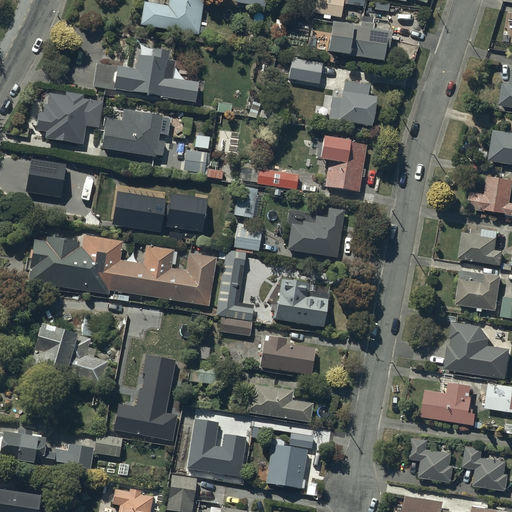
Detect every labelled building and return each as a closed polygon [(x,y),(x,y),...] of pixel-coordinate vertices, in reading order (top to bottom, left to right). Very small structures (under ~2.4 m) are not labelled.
[(206,22),(200,21),(203,0),(167,0),(167,5),(142,1),(138,24),(198,34),(198,32),(205,33),(206,22)] [(264,0),(234,0),(234,3),(263,8),(264,0)] [(343,0),(316,0),(314,15),(340,19),(343,0)] [(331,21),(326,50),(383,60),(385,47),(388,48),(391,31),(372,28),(373,23),(360,21),(359,26),(331,21)] [(511,22),(503,21),(500,41),(511,42),(511,22)] [(195,97),(196,97),(196,96),(197,96),(197,95),(197,94),(198,94),(198,93),(198,92),(198,91),(198,90),(198,89),(198,88),(197,87),(197,86),(198,82),(172,77),(175,61),(167,59),(169,51),(151,48),(150,55),(136,53),(133,69),(96,62),(91,86),(194,104),(195,97)] [(322,64),(292,59),(289,79),(319,84),(322,64)] [(511,78),(511,85),(503,84),(500,105),(511,106),(511,78)] [(342,92),(332,90),(327,119),(371,126),(376,97),(368,96),(369,86),(343,81),(342,92)] [(81,97),(66,94),(66,98),(50,96),(48,108),(46,108),(44,114),(41,114),(38,129),(48,131),(47,136),(81,141),(84,123),(96,125),(100,105),(80,101),(81,97)] [(120,119),(105,117),(99,147),(155,157),(155,154),(161,155),(164,141),(158,140),(159,133),(166,135),(169,118),(161,116),(161,115),(122,108),(120,119)] [(489,161),(511,164),(511,133),(493,130),(489,161)] [(209,138),(197,136),(195,147),(207,149),(209,138)] [(366,144),(322,137),(318,157),(329,159),(324,186),(358,191),(366,144)] [(205,153),(186,151),(183,170),(202,173),(205,153)] [(59,197),(64,163),(29,157),(23,191),(59,197)] [(298,175),(258,169),(256,183),(296,189),(298,175)] [(485,193),(470,190),(467,208),(485,210),(485,209),(505,212),(504,214),(511,214),(511,202),(511,192),(511,178),(488,175),(485,193)] [(252,218),(256,189),(239,186),(235,216),(252,218)] [(164,201),(116,192),(111,222),(159,231),(164,201)] [(205,200),(170,194),(165,223),(200,228),(205,200)] [(302,226),(291,224),(286,250),(336,259),(344,211),(328,208),(326,219),(315,217),(314,223),(302,221),(302,226)] [(260,230),(236,226),(233,247),(257,251),(260,230)] [(483,228),(482,234),(462,231),(458,257),(501,264),(503,249),(495,248),(498,230),(483,228)] [(46,243),(34,241),(28,281),(107,294),(107,289),(208,305),(215,260),(190,256),(187,274),(168,271),(171,252),(147,248),(144,268),(117,264),(120,244),(85,239),(84,249),(76,248),(77,243),(47,238),(46,243)] [(244,255),(220,251),(219,259),(225,260),(217,316),(251,321),(253,309),(233,306),(240,265),(243,265),(244,255)] [(500,279),(460,273),(456,303),(478,306),(477,310),(482,311),(483,307),(496,309),(500,279)] [(309,285),(280,281),(274,321),(323,329),(328,296),(308,293),(309,285)] [(511,297),(503,296),(500,316),(511,317),(511,297)] [(106,320),(85,317),(82,335),(104,338),(106,320)] [(252,324),(221,319),(219,333),(250,338),(252,324)] [(480,326),(452,322),(449,339),(452,339),(450,346),(447,346),(444,370),(505,379),(510,349),(488,345),(489,339),(480,326)] [(89,341),(42,327),(30,366),(100,387),(107,363),(84,356),(89,341)] [(286,338),(264,335),(259,366),(311,374),(315,348),(285,343),(286,338)] [(209,349),(197,347),(195,357),(207,359),(209,349)] [(176,361),(146,356),(136,409),(119,406),(114,433),(171,444),(176,418),(166,417),(176,361)] [(219,364),(191,359),(187,381),(215,385),(219,364)] [(511,385),(490,382),(486,409),(511,412),(511,385)] [(474,425),(476,415),(475,414),(475,411),(470,410),(474,387),(451,383),(449,393),(427,390),(422,417),(474,425)] [(292,392),(255,387),(254,396),(248,396),(245,411),(309,421),(312,405),(290,402),(292,392)] [(187,417),(182,416),(178,437),(191,439),(195,415),(188,414),(187,417)] [(88,471),(92,450),(69,447),(68,452),(57,451),(56,455),(43,453),(45,440),(5,433),(1,458),(88,471)] [(310,436),(289,433),(288,444),(308,447),(310,436)] [(246,437),(236,436),(228,476),(238,478),(246,437)] [(121,442),(97,438),(95,452),(119,456),(121,442)] [(428,443),(413,440),(410,459),(423,461),(420,477),(451,482),(453,467),(450,467),(452,454),(427,451),(428,443)] [(304,453),(274,448),(268,480),(299,485),(304,453)] [(482,452),(468,449),(465,467),(477,469),(475,485),(505,490),(508,478),(504,477),(506,464),(480,460),(482,452)] [(210,459),(185,455),(183,470),(207,474),(210,459)] [(193,511),(198,481),(171,477),(166,511),(167,511),(193,511)] [(37,511),(40,498),(0,491),(0,511),(37,511)] [(131,494),(116,491),(113,505),(122,507),(120,511),(150,511),(153,499),(140,496),(140,493),(131,491),(131,494)] [(446,503),(408,498),(405,511),(498,511),(474,509),(473,511),(450,511),(445,511),(446,503)]
